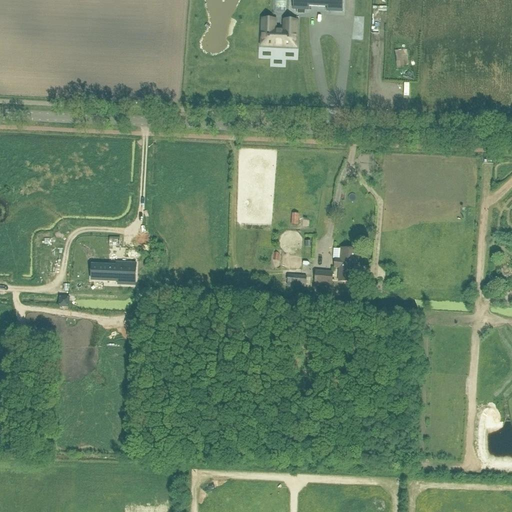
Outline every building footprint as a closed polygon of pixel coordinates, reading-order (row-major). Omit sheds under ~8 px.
[(342,0),(293,0),(293,10),(309,11),(309,7),(327,8),(327,12),(342,12),(342,0)] [(297,22),(289,22),(285,21),(284,21),(284,22),(284,31),(275,30),(275,21),(262,20),(261,46),(296,47),(297,22)] [(109,240),(109,248),(119,248),(119,240),(109,240)] [(341,249),(340,259),(335,259),(334,269),(339,269),(338,283),(356,284),(357,273),(356,273),(357,250),(341,249)] [(292,272),(307,272),(307,260),(292,261),(292,272)] [(92,266),(91,282),(118,283),(118,286),(136,286),(136,264),(119,264),(119,267),(92,266)] [(314,284),(320,284),(319,294),(331,294),(332,285),(333,273),(315,272),(315,278),(314,284)] [(307,277),(294,276),(288,276),(287,287),(306,288),(307,277)] [(378,283),(367,282),(366,294),(377,295),(378,283)] [(71,298),(63,298),(63,306),(71,306),(71,298)] [(125,322),(124,325),(129,336),(131,337),(135,335),(136,332),(131,322),(129,321),(125,322)]
